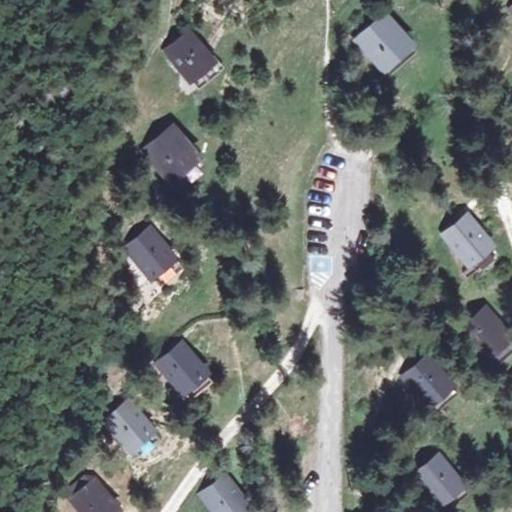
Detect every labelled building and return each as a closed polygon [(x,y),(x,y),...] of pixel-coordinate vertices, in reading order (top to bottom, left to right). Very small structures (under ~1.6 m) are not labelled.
[(409,17),(387,34),(409,63),(430,45),(409,17)] [(205,38),(185,54),(208,83),(227,67),(205,38)] [(182,133),(160,149),(185,181),(207,164),(182,133)] [(477,223),(459,238),(481,268),(500,254),(477,223)] [(156,233),(139,247),(163,277),(179,264),(156,233)] [(511,338),(495,317),(478,330),(502,360),(511,351),(511,338)] [(185,354),(167,369),(192,400),(209,385),(185,354)] [(427,355),(410,369),(430,399),(448,385),(427,355)] [(133,407),(114,422),(136,455),(156,439),(133,407)] [(220,450),(202,464),(226,493),(242,479),(220,450)] [(446,451),(416,468),(439,508),(469,491),(446,451)] [(118,511),(95,483),(77,498),(88,511),(118,511)]
